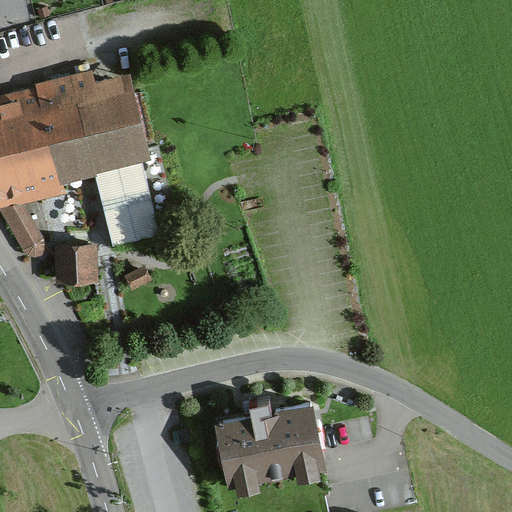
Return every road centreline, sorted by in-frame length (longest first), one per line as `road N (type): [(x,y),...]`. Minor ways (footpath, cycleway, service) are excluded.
road 1 (unclassified): [(511,448),(474,424),(311,360),(225,364),(74,412)]
road 2 (tertiary): [(74,412),(0,266)]
